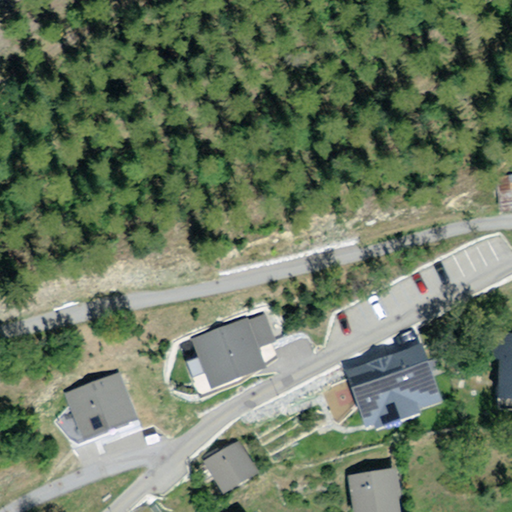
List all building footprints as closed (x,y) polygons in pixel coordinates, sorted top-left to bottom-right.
[(263,311),(191,337),(211,388),(267,367),(259,346),(277,341),(263,311)] [(511,337),(501,338),(499,406),(511,406),(511,337)] [(432,346),(350,376),(374,441),(455,411),(432,346)] [(120,373),(65,396),(84,441),(139,418),(120,373)] [(236,443),(206,461),(225,492),(255,474),(236,443)] [(412,511),(405,476),(356,485),(361,511),(412,511)]
